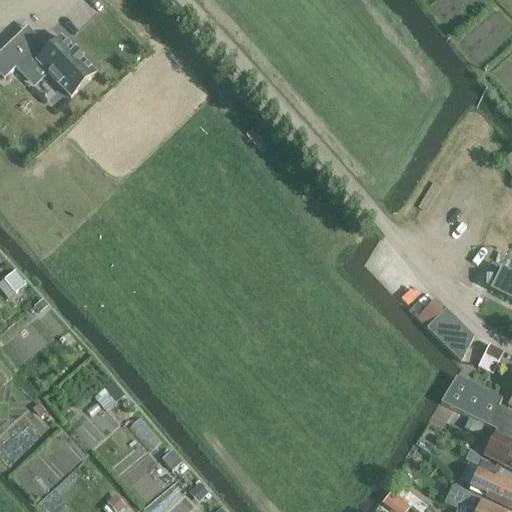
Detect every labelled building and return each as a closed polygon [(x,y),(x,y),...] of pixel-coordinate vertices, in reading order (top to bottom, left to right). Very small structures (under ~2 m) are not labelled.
[(28,30),(0,55),(0,74),(5,81),(16,71),(35,89),(48,76),(70,98),(95,74),(62,39),(47,53),(28,30)] [(467,269),(486,286),(494,277),(474,260),(467,269)] [(17,270),(0,282),(0,286),(9,298),(27,285),(17,270)] [(511,275),(502,271),(491,292),(511,302),(511,275)] [(426,331),(460,365),(474,339),(446,311),(426,331)] [(483,358),(498,365),(503,354),(489,347),(483,358)] [(511,416),(497,409),(501,402),(456,380),(440,406),(471,421),(467,429),(481,436),(485,428),(489,430),(490,428),(497,432),(484,458),(511,472),(511,416)] [(470,492),(486,499),(511,511),(511,486),(497,479),(500,471),(483,464),(470,492)] [(500,511),(454,490),(453,490),(445,507),(456,511),(500,511)]
